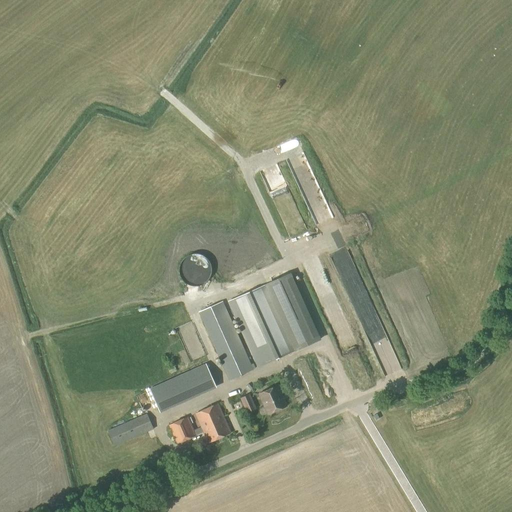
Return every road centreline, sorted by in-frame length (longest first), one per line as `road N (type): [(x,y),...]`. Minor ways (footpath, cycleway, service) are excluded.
road 1 (unclassified): [(98,511),(358,402),(469,365),(488,344),(511,280)]
road 2 (track): [(358,402),(422,511)]
